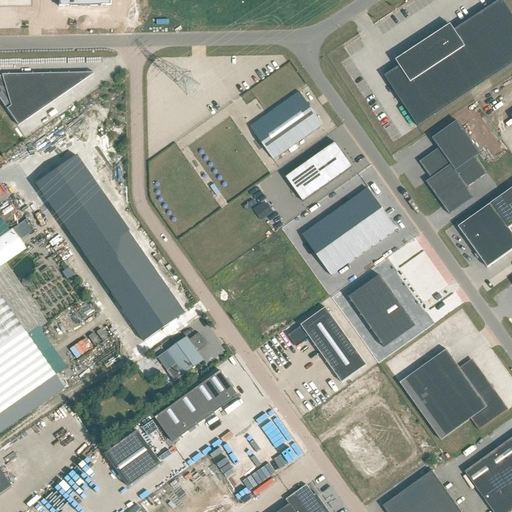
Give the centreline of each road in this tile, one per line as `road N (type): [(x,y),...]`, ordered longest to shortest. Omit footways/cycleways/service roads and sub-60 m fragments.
road 1 (unclassified): [(132,40),(143,210),(356,511)]
road 2 (unclassified): [(302,38),(313,72),(511,354)]
road 3 (unclassified): [(132,40),(302,38)]
road 4 (unclassified): [(0,45),(132,40)]
